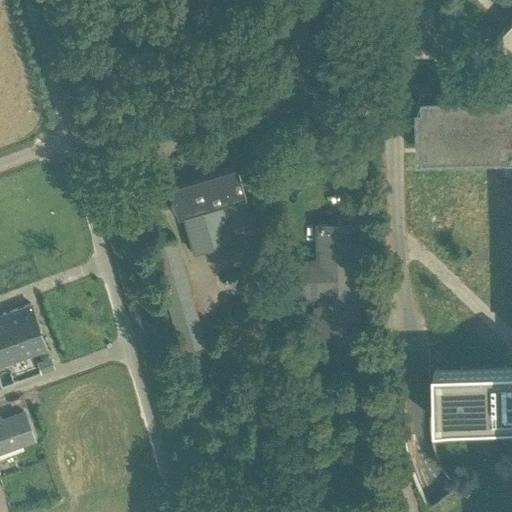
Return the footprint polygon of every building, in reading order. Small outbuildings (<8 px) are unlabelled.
[(511,364),(435,366),(436,389),(432,394),(436,398),(437,422),(511,419),(511,511),(511,21),(494,41),(511,57),(511,87),(423,91),(425,149),(511,146),(511,364)] [(89,28),(99,62),(112,58),(103,25),(89,28)] [(239,175),(236,165),(167,185),(177,217),(181,215),(192,252),(234,240),(231,232),(253,225),(244,195),(239,175)] [(361,355),(359,265),(357,224),(318,224),(319,260),(281,261),(282,297),(320,297),(320,307),(315,308),(317,345),(322,345),(323,357),(361,355)] [(150,245),(158,269),(181,351),(207,344),(176,237),(150,245)] [(0,315),(0,380),(10,376),(9,373),(24,368),(21,359),(46,349),(29,305),(0,315)] [(0,420),(0,451),(34,439),(24,412),(0,420)]
